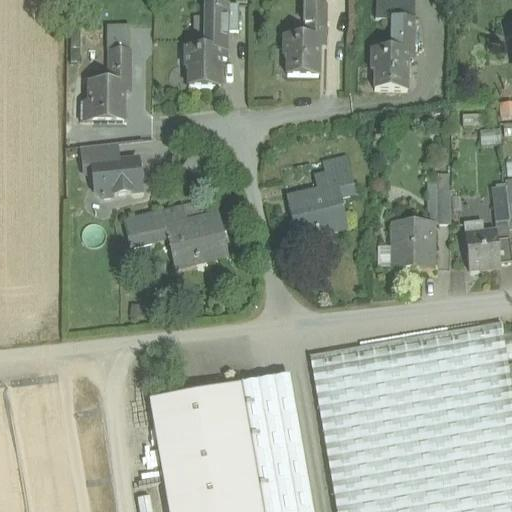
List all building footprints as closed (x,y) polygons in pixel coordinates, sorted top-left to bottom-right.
[(414,0),(375,0),(375,22),(392,22),(392,20),(414,20),(414,0)] [(227,7),(206,7),(205,50),(220,51),(220,62),(226,62),(227,34),(227,7)] [(239,8),(227,7),(227,34),(238,35),(239,8)] [(325,7),(305,7),(305,8),(305,18),(325,18),(325,7)] [(325,18),(305,18),(304,39),(319,39),(319,41),(325,41),(325,18)] [(392,22),(392,52),(371,52),(371,74),(374,74),(374,93),(407,94),(407,55),(414,55),(414,20),(392,20),(392,22)] [(109,28),(109,84),(125,84),(130,84),(130,28),(109,28)] [(304,39),(284,39),(284,59),(287,59),(287,79),(318,80),(319,41),(319,39),(304,39)] [(205,50),(186,50),(185,71),(189,71),(188,91),(220,91),(220,62),(220,51),(205,50)] [(124,86),(89,85),(89,106),(92,106),(92,126),(123,126),(124,86)] [(498,133),(480,133),(480,148),(499,147),(498,133)] [(117,147),(81,151),(84,176),(93,175),(92,167),(119,165),(117,147)] [(346,158),(322,164),(325,176),(324,176),(329,196),(339,194),(340,200),(355,197),(346,158)] [(119,165),(92,167),(93,175),(95,192),(93,194),(102,202),(112,200),(114,198),(131,196),(131,195),(141,194),(138,163),(119,165)] [(329,196),(288,206),(297,243),(317,238),(315,233),(345,227),(346,232),(347,231),(340,200),(339,194),(329,196)] [(450,195),(437,194),(437,226),(450,227),(450,195)] [(219,223),(177,232),(172,211),(125,222),(132,252),(156,246),(156,245),(168,242),(176,272),(196,268),(196,262),(226,255),(219,223)] [(508,224),(495,226),(496,234),(497,243),(510,241),(508,224)] [(434,226),(392,226),(392,272),(434,273),(434,226)] [(496,234),(464,238),(468,273),(500,270),(499,267),(497,243),(496,234)] [(511,261),(510,241),(497,243),(499,267),(511,265),(511,261)] [(511,511),(511,364),(508,366),(507,362),(511,360),(511,333),(504,335),(502,325),(309,359),(336,511),(511,511)] [(309,511),(286,380),(240,388),(262,511),(309,511)] [(262,511),(240,388),(150,404),(169,511),(262,511)]
